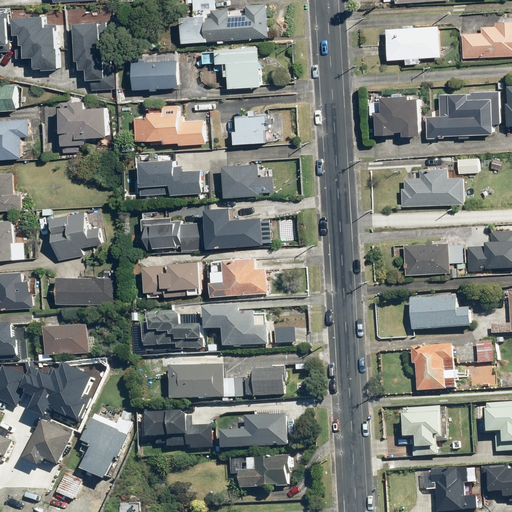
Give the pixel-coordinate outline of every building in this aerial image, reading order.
[(213,13),(213,18),(183,19),(184,47),(211,45),(210,41),(269,38),(267,6),(249,7),(249,17),(230,18),(230,12),(213,13)] [(0,52),(0,53),(0,48),(10,48),(10,14),(0,14),(0,52)] [(45,25),(45,19),(14,19),(14,38),(21,38),(21,47),(18,47),(18,59),(36,59),(36,71),(59,71),(59,25),(45,25)] [(511,24),(497,25),(497,29),(482,29),(482,35),(463,35),(464,59),(511,57),(511,24)] [(88,72),(88,81),(107,82),(108,25),(76,25),(76,63),(81,63),(81,71),(88,72)] [(421,65),(421,60),(442,58),(440,28),(386,31),(388,62),(406,61),(406,66),(421,65)] [(262,89),(260,49),(203,52),(204,65),(225,65),(225,79),(228,79),(229,91),(262,89)] [(159,92),(159,91),(180,90),(179,59),(133,61),(134,91),(153,91),(153,93),(159,92)] [(0,87),(0,112),(20,111),(18,86),(0,87)] [(440,119),(427,119),(427,137),(495,138),(495,127),(501,127),(501,93),(499,93),(474,92),(474,95),(440,95),(440,119)] [(393,99),(383,99),(383,104),(373,104),(374,138),(397,137),(397,134),(404,134),(404,139),(421,139),(420,100),(411,100),(411,98),(402,98),(402,95),(393,96),(393,99)] [(109,140),(108,108),(88,109),(88,103),(61,103),(63,148),(80,147),(80,141),(109,140)] [(165,143),(165,145),(180,145),(180,147),(207,146),(207,122),(185,123),(185,114),(150,115),(150,120),(136,120),(137,144),(165,143)] [(234,146),(267,145),(266,131),(269,131),(269,118),(237,119),(238,135),(234,135),(234,146)] [(0,161),(24,161),(23,140),(31,140),(30,121),(0,122),(0,161)] [(171,199),(208,199),(209,167),(189,167),(189,155),(139,154),(138,196),(171,196),(171,199)] [(459,159),(459,174),(481,174),(481,159),(459,159)] [(495,159),(492,170),(502,172),(505,162),(495,159)] [(225,200),(263,198),(262,195),(273,194),(272,178),(259,179),(259,167),(223,169),(225,200)] [(421,181),(407,181),(407,190),(403,190),(403,207),(466,207),(465,179),(449,179),(449,170),(421,171),(421,181)] [(0,211),(25,211),(24,196),(15,196),(15,174),(0,174),(0,211)] [(470,188),(470,198),(482,199),(482,188),(470,188)] [(234,210),(207,212),(210,251),(264,247),(262,220),(235,222),(234,210)] [(104,246),(100,229),(91,232),(86,214),(50,223),(60,263),(85,256),(84,251),(104,246)] [(182,219),(144,220),(144,241),(149,241),(149,253),(205,251),(204,225),(182,226),(182,219)] [(0,262),(29,262),(28,245),(14,245),(14,224),(0,223),(0,262)] [(485,247),(468,249),(470,272),(511,268),(511,230),(491,232),(491,242),(485,242),(485,247)] [(451,275),(451,265),(465,265),(465,245),(451,245),(406,246),(407,276),(451,275)] [(225,273),(212,274),(213,299),(269,297),(268,271),(258,271),(258,260),(225,262),(225,273)] [(145,266),(146,296),(205,293),(204,263),(145,266)] [(0,311),(35,311),(35,285),(23,285),(23,276),(0,275),(0,311)] [(92,277),(92,280),(59,280),(58,306),(123,307),(123,281),(123,278),(92,277)] [(510,325),(493,326),(493,335),(511,334),(511,291),(508,292),(510,325)] [(473,329),(471,310),(460,311),(459,297),(410,300),(412,333),(473,329)] [(240,311),(206,312),(206,335),(225,334),(225,349),(270,348),(269,331),(256,331),(256,314),(240,314),(240,311)] [(152,328),(144,329),(145,351),(204,349),(203,328),(182,329),(182,315),(160,315),(160,318),(152,318),(152,328)] [(86,337),(85,324),(43,327),(45,355),(94,353),(93,337),(86,337)] [(0,359),(17,359),(16,340),(10,340),(9,325),(0,325),(0,359)] [(494,343),(478,343),(478,365),(494,365),(494,343)] [(417,393),(457,391),(456,382),(459,382),(459,373),(456,373),(455,348),(413,350),(413,366),(416,366),(417,393)] [(3,367),(0,374),(0,398),(16,406),(23,391),(34,396),(28,409),(43,415),(47,406),(79,421),(89,398),(85,396),(94,377),(62,363),(59,370),(52,367),(48,375),(28,367),(24,376),(3,367)] [(171,369),(172,404),(225,401),(224,367),(171,369)] [(254,380),(236,380),(236,401),(287,400),(286,373),(254,373),(254,380)] [(511,453),(511,403),(488,403),(487,436),(498,437),(497,453),(511,453)] [(435,450),(434,438),(438,438),(438,443),(448,443),(447,409),(404,410),(405,440),(416,439),(416,451),(435,450)] [(156,435),(157,443),(167,443),(167,445),(187,444),(187,448),(212,446),(210,420),(192,421),(192,416),(184,416),(184,410),(141,413),(143,436),(156,435)] [(0,466),(3,468),(15,443),(0,436),(0,423),(4,416),(0,414),(0,466)] [(247,432),(221,433),(222,451),(289,449),(288,416),(246,418),(247,432)] [(43,462),(59,469),(75,436),(45,421),(25,462),(40,469),(43,462)] [(128,437),(94,421),(82,446),(92,451),(82,472),(106,484),(128,437)] [(238,468),(239,486),(286,485),(285,465),(288,465),(288,455),(270,455),(252,456),(252,468),(238,468)] [(509,467),(484,467),(484,490),(489,490),(489,494),(504,495),(504,500),(511,499),(511,473),(509,473),(509,467)] [(478,511),(478,499),(465,499),(466,485),(477,485),(477,471),(433,470),(433,479),(437,479),(436,511),(478,511)] [(58,494),(63,497),(59,504),(74,511),(78,503),(75,501),(84,482),(67,474),(58,494)]
